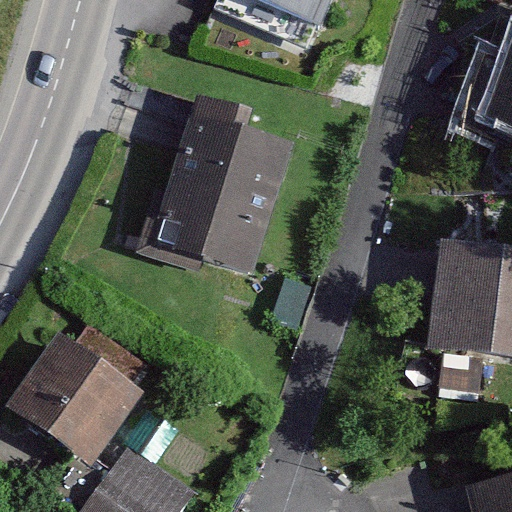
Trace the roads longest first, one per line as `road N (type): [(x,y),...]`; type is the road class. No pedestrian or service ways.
road 1 (residential): [(268,511),(294,450),(421,0)]
road 2 (secondary): [(78,0),(45,119),(0,221)]
